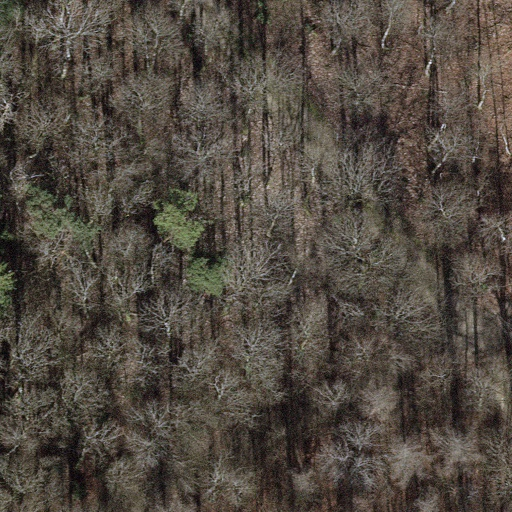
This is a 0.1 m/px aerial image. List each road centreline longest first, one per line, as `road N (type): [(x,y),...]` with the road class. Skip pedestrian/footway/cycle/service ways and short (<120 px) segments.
road 1 (track): [(511,400),(492,342),(222,0)]
road 2 (track): [(511,332),(146,511)]
